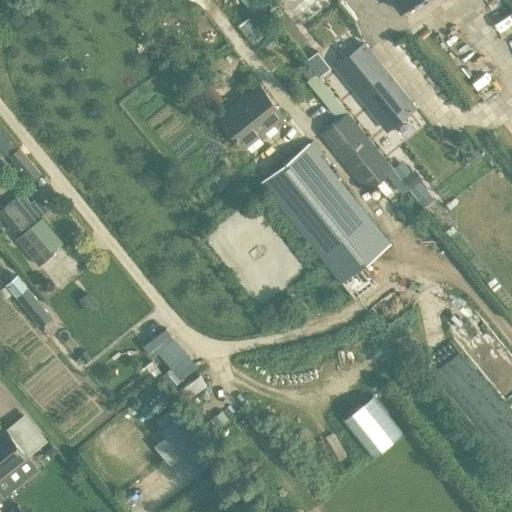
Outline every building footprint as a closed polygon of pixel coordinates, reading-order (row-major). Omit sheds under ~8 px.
[(252,0),(241,0),(252,14),(259,8),(252,0)] [(392,0),(401,10),(413,0),(392,0)] [(364,42),(336,65),(387,128),(415,106),(364,42)] [(303,62),(297,67),(307,79),(313,74),(303,62)] [(315,73),(307,80),(307,81),(338,117),(346,110),(315,73)] [(238,100),(219,116),(243,146),(283,114),(259,84),(244,96),(246,99),(241,104),(238,100)] [(393,166),(372,140),(347,112),(321,132),(366,188),(393,166)] [(342,280),(388,243),(308,143),(261,181),(342,280)] [(19,146),(9,155),(30,181),(41,173),(19,146)] [(402,160),(393,167),(402,178),(411,171),(402,160)] [(402,192),(408,187),(393,168),(387,174),(402,192)] [(411,171),(402,178),(410,187),(418,180),(411,171)] [(418,180),(410,187),(418,198),(427,191),(418,180)] [(11,199),(0,207),(0,212),(14,229),(27,218),(36,211),(19,191),(11,199)] [(31,223),(16,236),(40,263),(55,250),(64,243),(40,215),(31,223)] [(17,274),(6,284),(40,325),(51,316),(17,274)] [(97,302),(87,291),(78,298),(87,310),(97,302)] [(166,328),(143,345),(152,356),(160,350),(174,338),(166,328)] [(337,361),(370,340),(362,328),(329,349),(337,361)] [(160,350),(175,367),(183,377),(198,364),(175,337),(174,338),(160,350)] [(175,367),(165,376),(173,385),(175,383),(183,377),(175,367)] [(199,374),(180,388),(186,397),(206,384),(199,374)] [(162,429),(190,461),(209,445),(182,412),(162,429)] [(215,415),(206,422),(212,430),(221,422),(215,415)] [(0,486),(0,487),(0,486),(0,477),(27,456),(4,428),(0,431),(0,486)]
